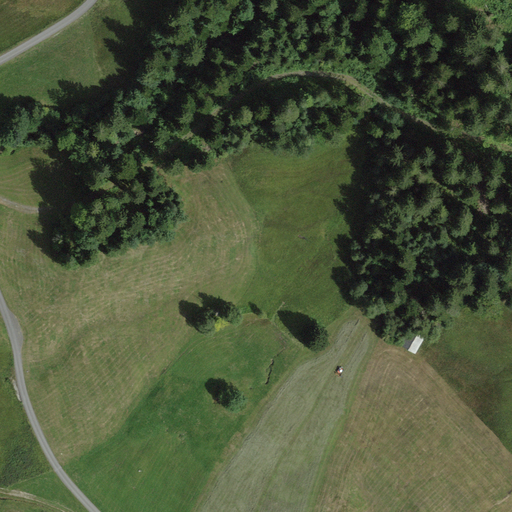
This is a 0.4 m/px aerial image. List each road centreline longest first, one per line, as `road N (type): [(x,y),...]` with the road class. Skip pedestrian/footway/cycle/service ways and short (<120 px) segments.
road 1 (track): [(511,148),(411,118),(343,77),(292,74),(261,83),(76,203),(42,210),(0,199)]
road 2 (unclassified): [(95,511),(45,448),(0,299)]
